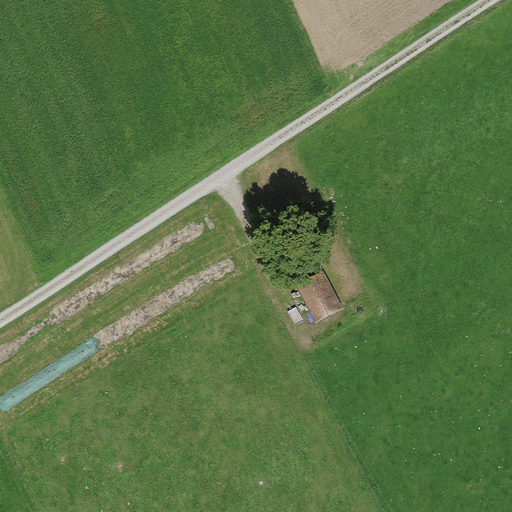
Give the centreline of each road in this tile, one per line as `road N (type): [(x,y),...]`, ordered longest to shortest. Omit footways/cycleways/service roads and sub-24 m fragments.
road 1 (track): [(490,0),(0,325)]
road 2 (track): [(223,176),(288,277)]
